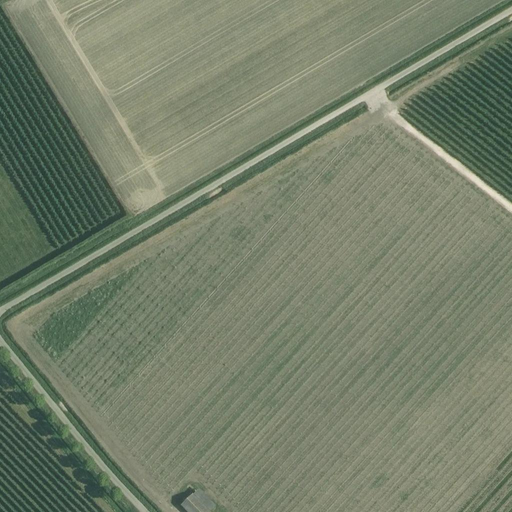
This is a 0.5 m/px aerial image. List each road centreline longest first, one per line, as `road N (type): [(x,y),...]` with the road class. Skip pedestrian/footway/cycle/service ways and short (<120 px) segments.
road 1 (unclassified): [(0,312),(511,12)]
road 2 (unclassified): [(141,511),(0,340)]
